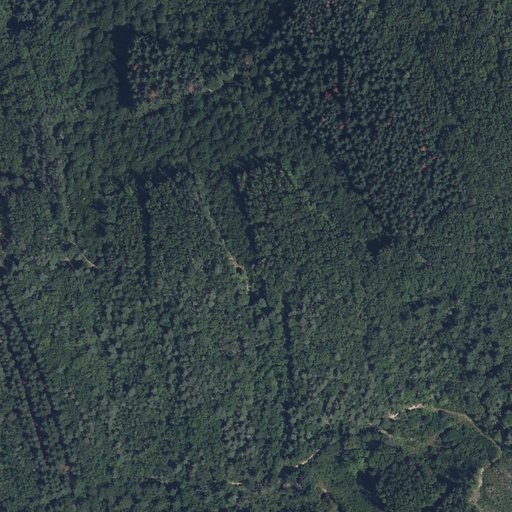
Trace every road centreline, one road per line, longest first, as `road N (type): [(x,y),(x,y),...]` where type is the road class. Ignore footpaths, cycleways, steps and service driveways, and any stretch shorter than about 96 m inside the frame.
road 1 (track): [(511,356),(284,472),(238,483),(119,481),(27,511)]
road 2 (track): [(1,0),(44,20),(121,28),(169,48),(212,91),(258,114),(274,149),(263,173),(281,204),(315,223),(349,272)]
road 3 (track): [(298,49),(257,51),(247,77),(142,116),(60,121),(55,140),(71,161),(63,221)]
road 4 (track): [(263,173),(185,163),(113,175),(71,161)]
